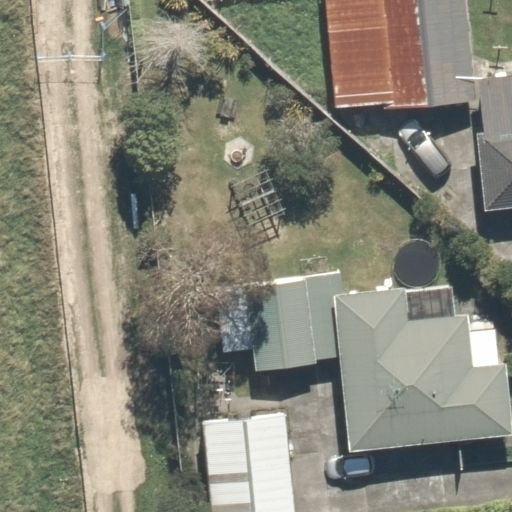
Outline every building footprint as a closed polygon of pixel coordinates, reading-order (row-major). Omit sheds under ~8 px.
[(397,0),(310,4),(315,130),(452,124),(446,0),(397,0)] [(511,151),(473,156),(481,223),(511,219),(511,151)] [(339,354),(330,289),(327,258),(216,270),(224,345),(251,342),(254,363),(339,354)] [(332,289),(349,446),(509,428),(501,356),(472,360),(466,310),(404,317),(400,281),(332,289)] [(186,430),(192,511),(260,511),(254,425),(186,430)]
